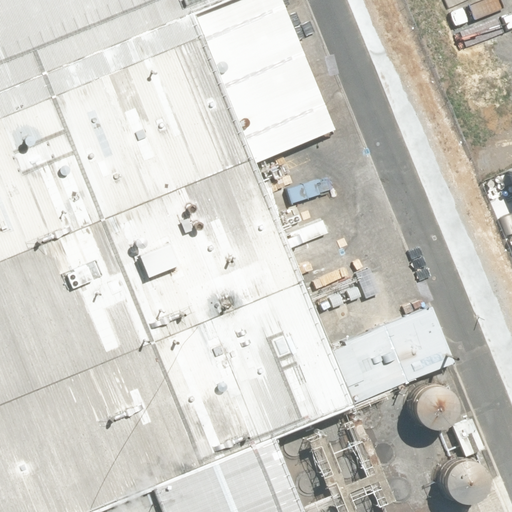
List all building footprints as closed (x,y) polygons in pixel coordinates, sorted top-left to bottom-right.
[(0,0),(0,511),(82,511),(152,484),(163,511),(309,511),(277,433),(348,404),(245,155),(304,131),(250,0),(0,0)] [(511,164),(496,171),(511,210),(511,164)] [(449,424),(454,420),(457,413),(458,406),(456,399),(453,394),(448,389),(441,387),(435,386),(428,388),(422,392),(418,397),(416,404),(416,410),(418,417),(423,423),(429,426),(435,428),(442,427),(449,424)] [(476,500),(481,495),(484,489),(485,482),(483,475),(480,469),(475,465),(468,462),(462,462),(455,464),(449,468),(445,473),(443,479),(443,486),(445,493),(450,498),(455,502),(462,504),(469,503),(476,500)] [(163,511),(152,484),(82,511),(163,511)]
